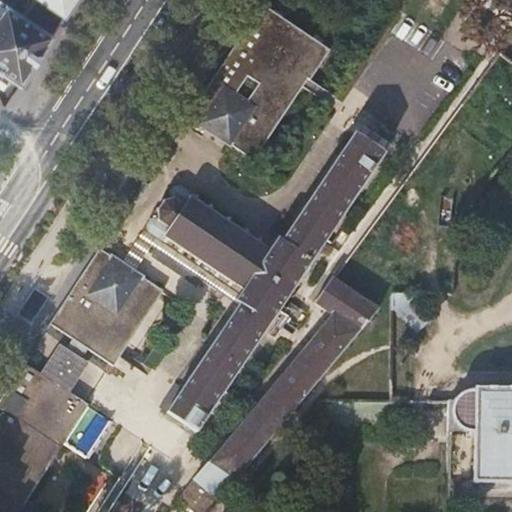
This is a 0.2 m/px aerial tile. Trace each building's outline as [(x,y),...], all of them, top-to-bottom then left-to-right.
[(0,0),(0,69),(21,84),(39,57),(53,36),(66,17),(76,0),(0,0)] [(261,6),(187,117),(253,161),(307,79),(309,81),(329,51),(261,6)] [(370,109),(364,119),(393,138),(400,128),(370,109)] [(278,239),(275,243),(309,265),(393,138),(364,119),(282,241),(278,239)] [(244,289),(269,251),(259,244),(262,239),(258,237),(256,240),(247,234),(248,230),(245,228),(243,231),(228,222),(230,218),(227,216),(225,219),(211,210),(213,206),(210,204),(207,207),(197,200),(199,197),(195,195),(182,186),(175,187),(171,192),(172,197),(171,200),(165,201),(157,212),(158,218),(157,220),(152,220),(148,225),(150,232),(167,243),(169,240),(180,248),(179,251),(182,253),(184,250),(187,252),(198,259),(196,262),(199,264),(201,262),(216,271),(214,274),(217,276),(220,274),(230,280),(228,284),(231,286),(233,283),(244,289)] [(269,251),(244,289),(236,301),(240,304),(165,416),(194,435),(309,265),(275,243),(269,251)] [(100,249),(48,324),(112,367),(162,291),(100,249)] [(332,314),(209,463),(234,480),(376,309),(333,280),(316,303),(332,314)] [(393,308),(418,330),(431,314),(407,292),(393,292),(393,308)] [(23,363),(0,399),(0,511),(17,511),(85,406),(23,363)] [(511,385),(473,385),(472,387),(468,387),(464,389),(459,392),(455,396),(453,402),(451,407),(452,412),(453,416),(456,421),(460,426),(465,429),(470,429),(473,429),(473,479),(511,479),(511,385)] [(320,399),(320,423),(394,424),(394,401),(392,401),(392,400),(320,399)] [(320,450),(320,482),(350,482),(350,450),(320,450)] [(207,511),(234,480),(209,463),(167,511),(207,511)]
